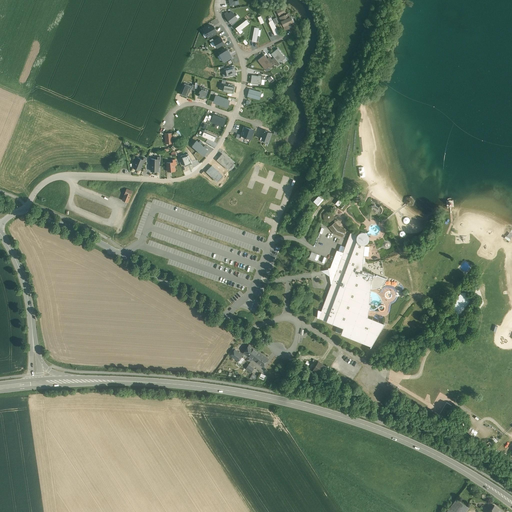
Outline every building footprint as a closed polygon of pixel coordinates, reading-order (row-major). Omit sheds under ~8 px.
[(283,7),(276,10),(279,16),(285,12),(283,7)] [(227,11),(224,14),(226,16),(225,16),(232,25),(239,19),(232,11),(229,13),(227,11)] [(289,13),(280,17),(285,29),(295,25),(289,13)] [(246,19),(236,28),(240,34),(243,32),(241,30),(250,23),(246,19)] [(275,35),(279,33),(272,20),(268,22),(275,35)] [(213,24),(203,29),(207,37),(217,32),(213,24)] [(221,37),(214,41),(217,47),(224,43),(221,37)] [(228,48),(219,53),(224,62),(232,58),(228,48)] [(285,58),(278,49),(271,54),(277,62),(275,63),(277,66),(282,62),(281,61),(285,58)] [(271,63),(264,55),(258,60),(265,69),(269,66),(270,68),(275,63),(273,61),(271,63)] [(234,67),(224,69),(226,77),(236,75),(234,67)] [(264,77),(252,75),(251,83),(261,84),(261,79),(264,80),(264,77)] [(192,86),(185,83),(182,89),(189,91),(192,86)] [(226,84),(223,83),(222,91),(233,93),(235,86),(226,84)] [(205,98),(208,89),(201,87),(198,97),(205,98)] [(262,92),(249,88),(247,96),(259,100),(262,92)] [(189,91),(182,89),(180,94),(187,97),(189,91)] [(216,95),(214,102),(220,104),(223,98),(216,95)] [(229,100),(223,98),(220,104),(227,106),(229,100)] [(213,114),(210,122),(224,126),(226,119),(213,114)] [(254,130),(244,126),(241,135),(251,139),(254,130)] [(272,133),(263,130),(260,139),(263,140),(262,142),(268,144),(272,133)] [(172,133),(165,133),(166,143),(172,143),(172,145),(175,144),(175,139),(173,140),(172,133)] [(222,153),(217,160),(228,169),(233,163),(222,153)] [(143,160),(137,157),(134,164),(135,164),(133,168),(140,170),(143,162),(145,162),(146,159),(143,158),(143,160)] [(157,159),(151,159),(150,167),(151,167),(151,171),(158,171),(159,161),(161,161),(161,157),(157,157),(157,159)] [(172,162),(167,163),(168,171),(175,171),(174,165),(176,165),(176,160),(172,160),(172,162)] [(212,165),(206,171),(216,181),(222,175),(212,165)] [(344,202),(341,205),(339,204),(338,206),(343,210),(347,205),(344,202)] [(379,208),(375,205),(371,206),(372,211),(380,216),(381,214),(382,212),(383,209),(382,207),(380,206),(379,208)] [(332,214),(328,212),(323,216),(324,219),(329,221),(333,218),(332,214)] [(340,228),(338,226),(338,227),(334,223),(330,227),(335,233),(343,236),(345,231),(340,229),(340,228)] [(321,227),(319,233),(328,236),(330,230),(321,227)] [(356,235),(350,233),(343,252),(338,250),(331,269),(329,269),(330,275),(332,283),(321,312),(320,311),(319,311),(318,318),(343,327),(341,333),(371,345),(384,323),(366,317),(367,310),(369,304),(368,304),(370,279),(374,274),(365,270),(364,271),(361,270),(361,264),(366,263),(364,256),(362,256),(362,255),(368,256),(369,246),(363,246),(363,244),(366,243),(367,241),(368,239),(368,237),(367,235),(366,233),(363,232),(361,233),(359,234),(358,235),(356,235)] [(465,293),(462,294),(451,309),(459,314),(469,299),(469,296),(465,293)] [(249,345),(244,353),(253,360),(259,352),(249,345)] [(511,362),(511,353),(492,347),(487,364),(509,371),(511,362)] [(242,355),(235,350),(231,355),(238,360),(241,357),(242,355)] [(268,359),(259,352),(253,360),(263,366),(268,359)] [(325,366),(318,362),(313,369),(320,373),(325,366)] [(457,498),(446,511),(465,511),(469,508),(457,498)]
